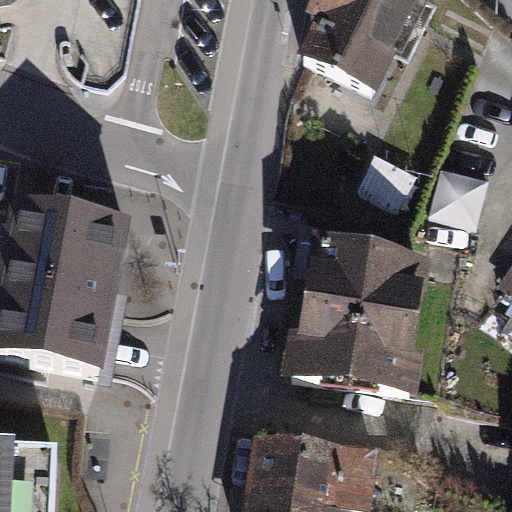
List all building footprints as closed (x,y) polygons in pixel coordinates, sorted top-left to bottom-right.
[(0,0),(0,22),(11,21),(48,0),(0,0)] [(408,29),(348,0),(321,0),(311,23),(324,29),(305,69),(374,101),(408,29)] [(348,0),(408,29),(422,0),(348,0)] [(403,209),(417,175),(376,158),(362,192),(403,209)] [(477,234),(491,187),(443,176),(436,174),(430,224),(477,234)] [(130,245),(22,225),(16,259),(0,347),(0,370),(104,389),(111,349),(130,245)] [(432,279),(317,250),(284,390),(407,412),(416,364),(432,279)] [(511,276),(497,299),(511,308),(511,276)] [(511,320),(502,337),(511,344),(511,320)] [(358,511),(366,474),(248,452),(239,501),(297,511),(358,511)] [(0,511),(63,511),(65,478),(0,475),(0,511)] [(297,511),(239,501),(237,511),(297,511)]
